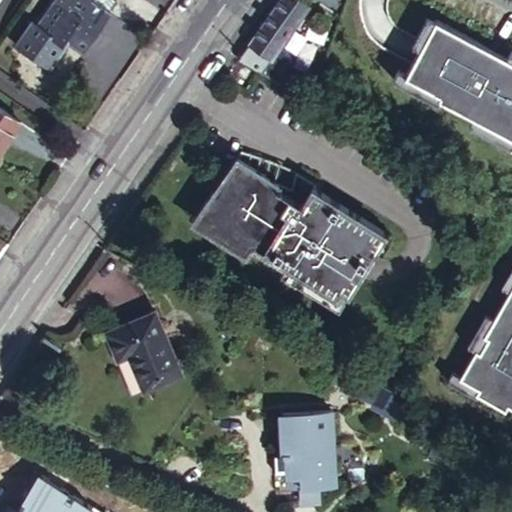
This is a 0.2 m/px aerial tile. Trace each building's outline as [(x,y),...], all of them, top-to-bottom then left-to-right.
[(83,25),(98,35),(123,0),(66,0),(66,1),(63,0),(61,0),(54,11),(48,7),(43,4),(26,29),(61,54),(83,25)] [(66,0),(52,0),(48,7),(54,11),(61,0),(63,0),(66,1),(66,0)] [(280,0),(240,59),(262,73),(311,2),(308,0),(280,0)] [(424,48),(409,74),(446,94),(444,98),(477,116),(511,134),(511,57),(439,18),(438,19),(424,48)] [(287,87),(305,99),(314,85),(296,74),(287,87)] [(0,151),(21,123),(0,107),(0,151)] [(320,184),(300,171),(293,189),(277,185),(276,187),(265,179),(266,178),(238,159),(226,176),(230,179),(218,196),(214,193),(200,214),(215,223),(211,230),(248,253),(252,246),(302,275),(297,283),(324,300),(329,292),(345,302),(389,234),(317,187),(320,184)] [(215,223),(200,214),(196,220),(211,230),(215,223)] [(503,399),(511,405),(511,274),(484,320),(464,351),(454,367),(474,381),(471,386),(500,404),(503,399)] [(340,310),(345,302),(329,292),(324,300),(340,310)] [(183,378),(156,316),(109,335),(119,362),(129,358),(144,393),(183,378)] [(377,384),(352,374),(343,390),(367,403),(377,384)] [(377,384),(367,403),(376,407),(386,389),(377,384)] [(394,397),(396,393),(386,389),(376,407),(374,412),(383,416),(385,414),(394,397)] [(427,415),(394,397),(385,414),(420,430),(427,415)] [(298,489),(313,489),(340,487),(338,462),(356,461),(354,435),(336,436),(335,414),(279,417),(284,479),(297,478),(298,489)] [(451,466),(457,452),(432,441),(426,454),(451,466)] [(314,502),(313,489),(298,489),(300,503),(314,502)]
